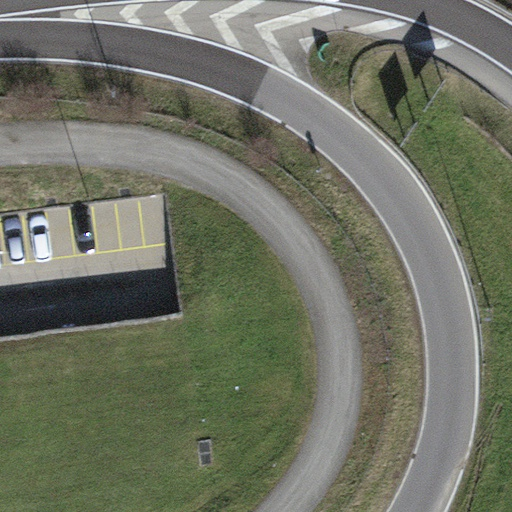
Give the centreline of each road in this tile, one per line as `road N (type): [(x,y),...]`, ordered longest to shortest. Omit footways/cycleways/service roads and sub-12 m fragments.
road 1 (unclassified): [(0,37),(141,50),(227,72),(326,123),(371,161),(426,236),(455,330),(450,429),(420,511)]
road 2 (motorway): [(402,0),(511,52)]
